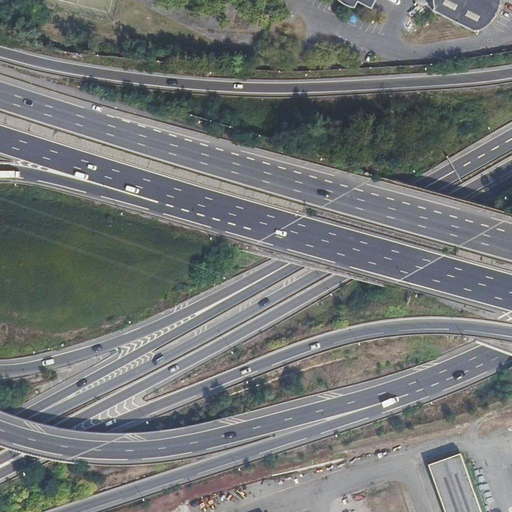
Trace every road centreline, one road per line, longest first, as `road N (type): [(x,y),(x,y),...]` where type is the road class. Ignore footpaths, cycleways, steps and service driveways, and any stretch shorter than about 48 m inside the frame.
road 1 (motorway): [(0,463),(511,183)]
road 2 (motorway): [(511,166),(197,342),(0,437)]
road 3 (motorway): [(0,478),(290,352),(364,330),(419,324),(511,335)]
road 4 (motorway): [(511,241),(0,96)]
road 5 (motorway): [(511,73),(240,90),(64,69),(0,52)]
road 6 (motorway): [(0,430),(94,451),(170,449),(453,379)]
road 7 (trunk): [(70,511),(453,379)]
road 8 (motorway): [(165,195),(511,294)]
road 9 (trunk): [(291,264),(0,428)]
road 10 (motorway): [(291,264),(95,353),(0,374)]
road 11 (trunk): [(511,140),(291,264)]
road 12 (motorway): [(0,137),(165,195)]
road 13 (motorway): [(0,173),(165,195)]
